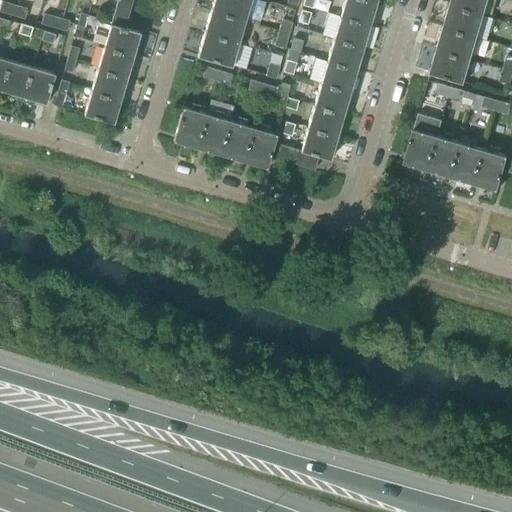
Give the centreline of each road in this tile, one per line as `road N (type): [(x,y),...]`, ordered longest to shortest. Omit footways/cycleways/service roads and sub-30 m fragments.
road 1 (motorway): [(442,511),(0,374)]
road 2 (motorway): [(256,511),(0,416)]
road 3 (residential): [(345,223),(413,0)]
road 4 (residential): [(143,162),(345,223)]
road 5 (residential): [(511,272),(345,223)]
road 6 (residential): [(182,0),(143,162)]
road 7 (residential): [(0,127),(120,164),(143,162)]
